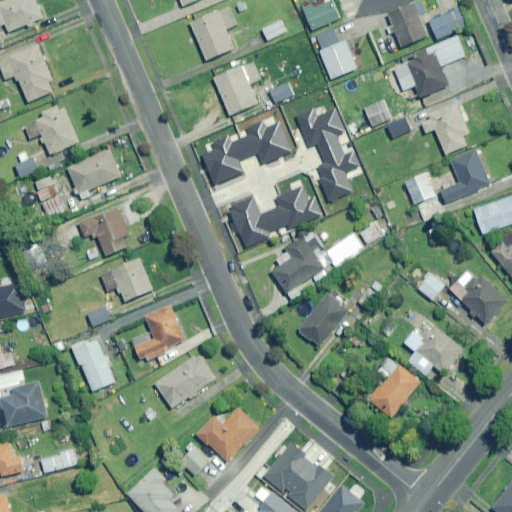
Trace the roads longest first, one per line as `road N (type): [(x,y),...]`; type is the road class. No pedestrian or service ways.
road 1 (residential): [(426,499),(256,353),(106,0)]
road 2 (unclassified): [(426,499),(511,393)]
